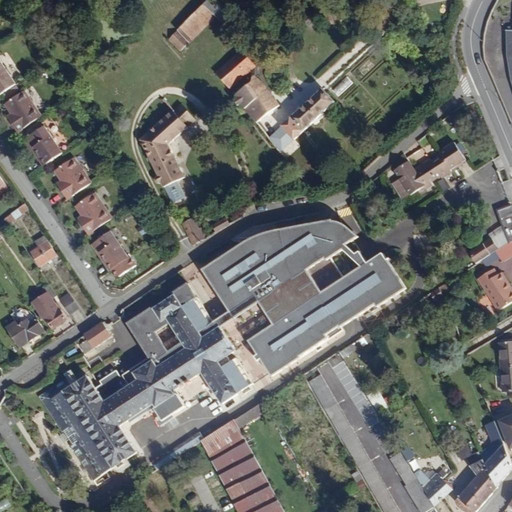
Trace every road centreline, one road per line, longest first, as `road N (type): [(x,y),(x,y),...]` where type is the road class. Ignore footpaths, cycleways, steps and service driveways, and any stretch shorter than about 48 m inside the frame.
road 1 (residential): [(107,310),(245,220),(338,197),(478,74)]
road 2 (residential): [(107,310),(0,154)]
road 3 (residential): [(0,384),(107,310)]
